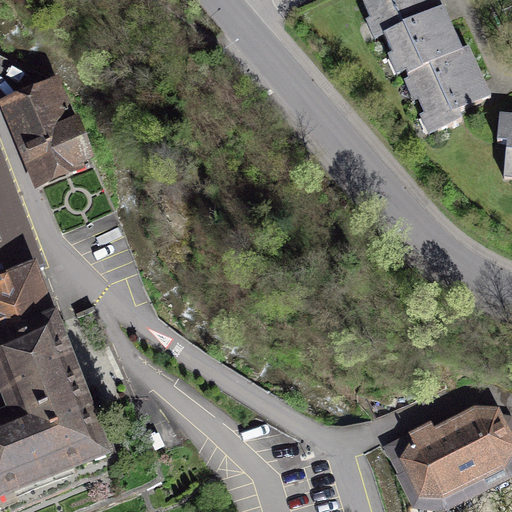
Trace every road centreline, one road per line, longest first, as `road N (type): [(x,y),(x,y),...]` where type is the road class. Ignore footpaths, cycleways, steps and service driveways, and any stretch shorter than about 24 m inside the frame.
road 1 (tertiary): [(511,295),(429,243),(219,0)]
road 2 (residential): [(0,128),(47,238),(104,304)]
